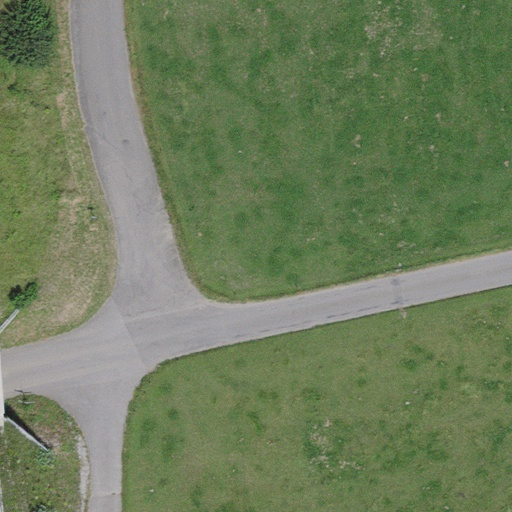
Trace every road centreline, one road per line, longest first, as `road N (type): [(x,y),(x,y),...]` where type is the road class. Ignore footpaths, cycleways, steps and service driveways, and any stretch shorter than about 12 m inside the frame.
road 1 (unclassified): [(169,336),(511,264)]
road 2 (unclassified): [(99,0),(111,134),(169,336)]
road 3 (unclassified): [(0,374),(169,336)]
road 4 (track): [(98,353),(105,511)]
